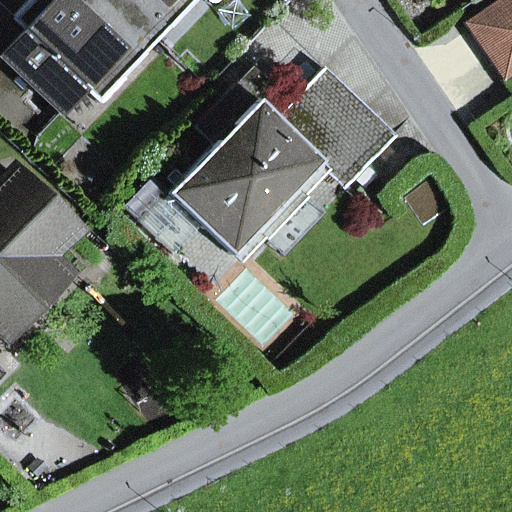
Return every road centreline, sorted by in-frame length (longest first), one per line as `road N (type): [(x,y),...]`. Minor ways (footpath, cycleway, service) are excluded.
road 1 (residential): [(68,511),(255,421),(511,247)]
road 2 (residential): [(511,228),(360,0)]
